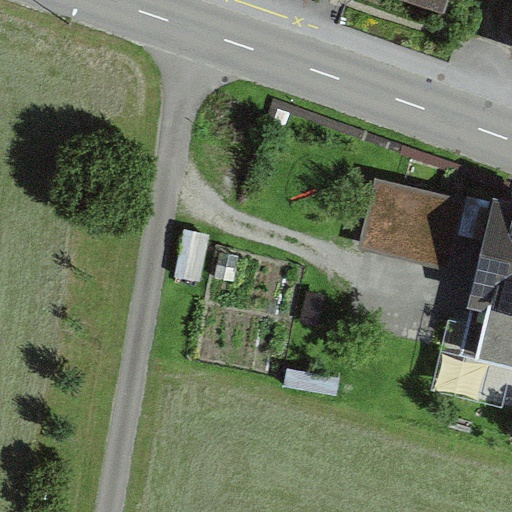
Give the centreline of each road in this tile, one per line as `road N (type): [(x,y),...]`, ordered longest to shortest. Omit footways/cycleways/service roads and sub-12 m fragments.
road 1 (track): [(192,30),(111,511)]
road 2 (tertiary): [(104,0),(511,142)]
